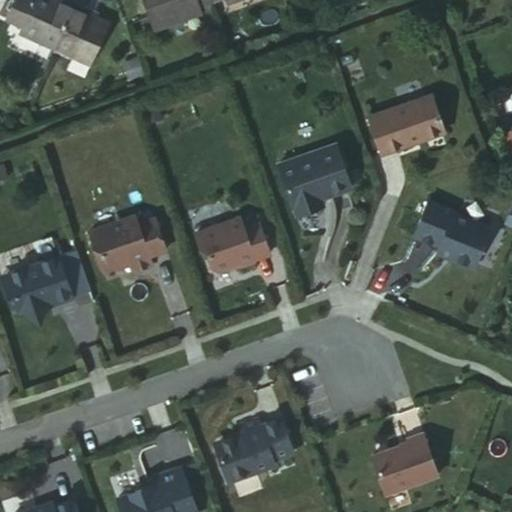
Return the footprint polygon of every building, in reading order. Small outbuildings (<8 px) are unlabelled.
[(17,27),(26,0),(8,0),(0,21),(17,27)] [(15,31),(52,43),(68,0),(54,0),(53,2),(49,0),(26,0),(17,27),(15,31)] [(77,0),(68,0),(52,43),(90,59),(105,21),(81,12),(85,4),(77,0)] [(136,0),(147,28),(197,10),(195,0),(136,0)] [(329,0),(337,11),(352,0),(351,0),(329,0)] [(421,90),(358,112),(372,149),(434,127),(421,90)] [(312,194),(341,183),(326,139),(270,159),(287,209),(314,200),(312,194)] [(450,199),(424,189),(410,224),(435,234),(433,241),(465,254),(472,252),(486,216),(450,201),(450,199)] [(125,209),(80,225),(93,265),(120,255),(123,264),(142,258),(139,249),(156,243),(145,212),(128,218),(125,209)] [(232,212),(187,228),(192,243),(199,246),(205,263),(211,266),(231,258),(232,261),(247,256),(246,253),(261,248),(251,217),(236,223),(232,212)] [(48,298),(63,294),(48,252),(0,268),(0,291),(4,302),(7,301),(10,308),(33,316),(38,301),(40,296),(47,294),(48,298)] [(206,443),(218,477),(265,459),(263,455),(285,446),(273,412),(252,419),(250,413),(232,419),(235,427),(210,437),(206,443)] [(399,438),(362,451),(375,489),(428,470),(413,428),(397,434),(399,438)] [(100,491),(107,511),(166,511),(164,505),(177,500),(163,462),(130,474),(132,482),(126,484),(125,482),(100,491)] [(41,493),(2,506),(3,511),(69,511),(62,490),(42,497),(41,493)]
